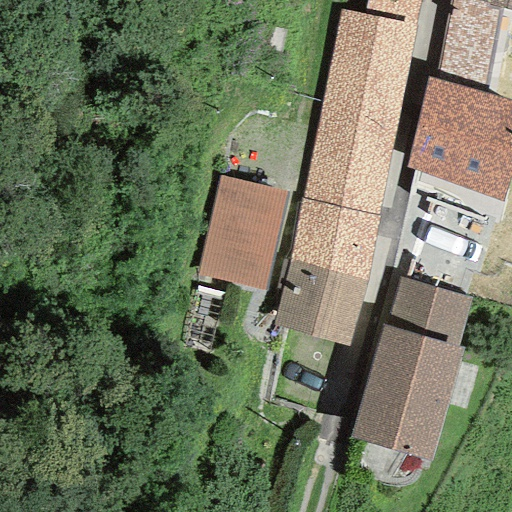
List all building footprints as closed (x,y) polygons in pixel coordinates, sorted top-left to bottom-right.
[(420,0),(365,0),(363,16),(339,11),(301,201),(377,216),(420,0)] [(484,93),(499,6),(473,0),(448,0),(435,79),(484,93)] [(511,0),(473,0),(499,6),(511,9),(511,0)] [(435,79),(427,77),(405,168),(501,200),(511,165),(511,101),(484,93),(435,79)] [(286,193),(219,178),(196,274),(264,289),(286,193)] [(364,281),(377,216),(301,201),(290,261),(364,281)] [(347,345),(364,281),(290,261),(272,327),(347,345)] [(470,299),(399,278),(385,326),(381,325),(347,438),(428,462),(462,350),(455,348),(470,299)]
